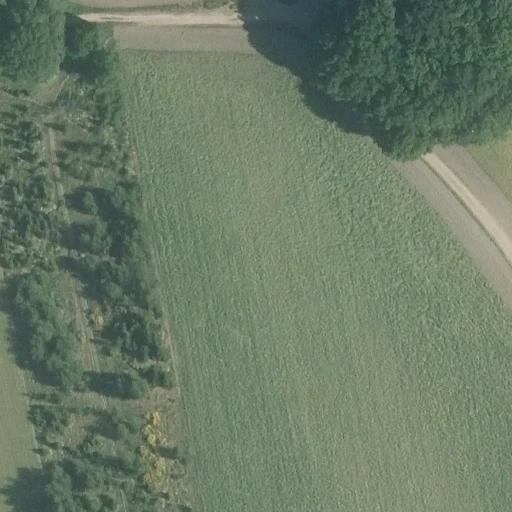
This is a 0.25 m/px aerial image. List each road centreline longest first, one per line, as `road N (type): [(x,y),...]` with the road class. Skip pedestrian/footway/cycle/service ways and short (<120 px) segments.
road 1 (track): [(153,18),(107,34),(48,105),(123,511)]
road 2 (track): [(351,0),(336,12),(86,18),(0,38)]
road 3 (track): [(277,12),(303,27),(413,140),(511,266)]
